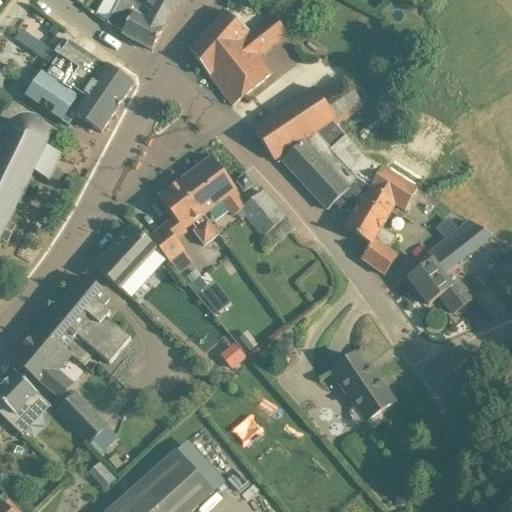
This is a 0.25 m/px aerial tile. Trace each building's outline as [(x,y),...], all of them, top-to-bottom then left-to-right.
[(122,35),(152,51),(163,30),(167,22),(124,0),(120,0),(108,23),(124,32),(122,35)] [(124,0),(167,22),(179,0),(140,0),(139,3),(132,0),(124,0)] [(248,34),(225,12),(190,52),(233,107),(272,70),(260,56),(266,51),(287,34),(273,15),(248,34)] [(15,40),(40,57),(47,47),(22,30),(15,40)] [(25,98),(24,99),(69,127),(76,116),(102,132),(133,82),(68,42),(68,41),(66,40),(44,76),(40,73),(39,74),(43,77),(29,100),(25,98)] [(275,161),(279,158),(280,158),(305,143),(334,123),(336,122),(321,100),(313,89),(253,129),(253,130),(275,161)] [(354,93),(330,106),(340,122),(363,109),(354,93)] [(403,161),(428,175),(455,129),(423,111),(403,147),(409,150),(403,161)] [(34,175),(48,182),(61,157),(46,150),(47,145),(47,140),(50,139),(49,137),(46,138),(45,135),(44,132),(34,125),(22,125),(21,123),(19,123),(20,127),(17,128),(14,131),(0,123),(0,248),(1,246),(0,244),(0,241),(1,239),(8,243),(15,229),(8,225),(34,175)] [(348,211),(353,215),(362,201),(388,217),(395,206),(405,213),(417,192),(382,170),(365,159),(344,136),(334,123),(305,143),(282,162),(328,211),(335,204),(341,207),(340,209),(346,213),(348,211)] [(212,158),(179,182),(204,217),(205,216),(222,203),(234,218),(238,214),(242,220),(246,217),(269,247),(294,229),(277,206),(276,207),(263,192),(246,206),(236,193),(237,192),(212,158)] [(245,192),(253,186),(246,176),(237,182),(245,192)] [(158,198),(174,219),(185,231),(192,226),(195,230),(193,232),(204,246),(218,235),(205,216),(204,217),(179,182),(158,198)] [(362,260),(385,276),(397,257),(387,251),(395,238),(381,229),(388,217),(362,201),(353,215),(345,229),(371,245),(362,260)] [(436,229),(446,241),(451,237),(459,231),(449,219),(436,229)] [(158,251),(131,226),(94,267),(120,293),(121,291),(156,252),(158,251)] [(150,238),(163,254),(170,263),(183,253),(185,251),(178,242),(175,239),(165,227),(150,238)] [(432,263),(409,279),(429,306),(441,297),(454,315),(472,301),(459,284),(453,288),(443,275),(466,257),(451,237),(446,241),(427,256),(433,264),(432,263)] [(83,278),(40,329),(57,346),(61,342),(68,349),(66,353),(71,357),(72,355),(84,365),(95,351),(110,363),(130,339),(106,318),(110,314),(104,308),(110,301),(83,278)] [(210,313),(228,307),(218,279),(199,286),(210,313)] [(40,329),(14,360),(40,383),(40,384),(60,401),(74,385),(60,371),(71,357),(66,353),(68,349),(61,342),(57,346),(40,329)] [(239,340),(249,353),(258,346),(247,333),(239,340)] [(234,347),(222,357),(232,369),(244,359),(234,347)] [(356,357),(331,374),(365,423),(394,403),(374,373),(370,376),(356,357)] [(47,405),(13,371),(12,371),(12,372),(10,374),(7,377),(6,379),(5,378),(3,380),(0,383),(0,382),(0,415),(18,434),(19,433),(18,431),(45,405),(46,406),(47,405)] [(77,392),(57,411),(90,445),(109,426),(77,392)] [(244,444),(260,430),(250,417),(233,431),(244,444)] [(105,511),(194,511),(215,493),(176,449),(105,511)] [(89,470),(103,489),(116,480),(101,461),(89,470)] [(409,496),(397,495),(396,505),(409,506),(409,496)] [(0,511),(14,511),(3,501),(0,504),(0,511)] [(22,511),(27,511),(34,509),(30,501),(20,507),(22,511)]
